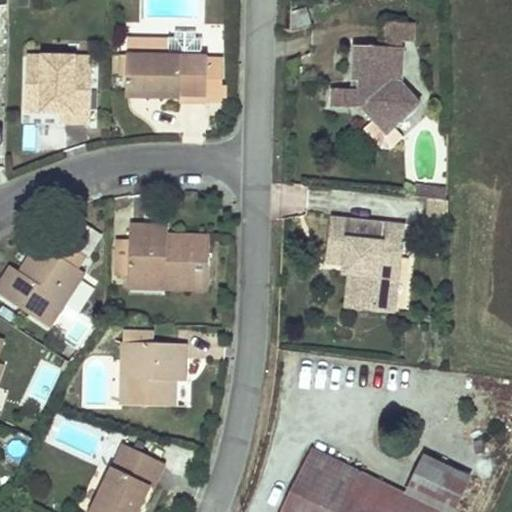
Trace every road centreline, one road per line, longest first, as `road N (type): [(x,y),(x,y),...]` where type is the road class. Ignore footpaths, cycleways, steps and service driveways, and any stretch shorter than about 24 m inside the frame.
road 1 (residential): [(258,157),(249,366),(212,511)]
road 2 (residential): [(0,204),(92,168),(258,157)]
road 3 (unknown): [(265,511),(312,428),(361,433),(410,461)]
road 4 (residential): [(266,0),(258,157)]
